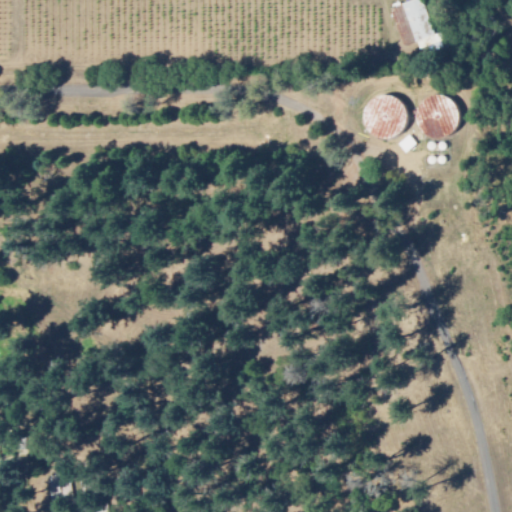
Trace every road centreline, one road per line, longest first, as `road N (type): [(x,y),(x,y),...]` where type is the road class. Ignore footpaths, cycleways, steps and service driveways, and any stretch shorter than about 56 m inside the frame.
road 1 (track): [(285,101),(323,106),(374,84),(434,79),(481,100),(471,156),(450,172),(360,143),(256,86),(0,90)]
road 2 (track): [(493,511),(475,408),(443,313),(441,199),(450,172)]
